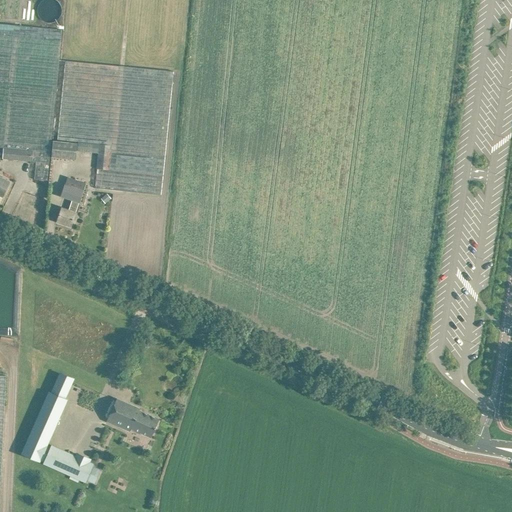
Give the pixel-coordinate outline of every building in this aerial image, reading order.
[(0,148),(3,149),(2,159),(36,162),(34,179),(47,181),(62,30),(0,23),(0,148)] [(173,71),(65,61),(58,140),(79,142),(79,151),(98,153),(95,188),(161,195),(173,71)] [(53,143),(51,156),(74,159),(75,145),(53,143)] [(0,195),(3,197),(9,182),(0,177),(0,195)] [(61,196),(67,198),(72,200),(69,209),(62,207),(57,222),(71,226),(76,212),(75,212),(79,202),(86,183),(67,177),(61,196)] [(46,463),(45,465),(85,482),(93,466),(52,448),(51,450),(46,448),(66,402),(64,401),(73,381),(60,375),(51,395),(50,395),(23,455),(39,462),(40,461),(46,463)] [(139,409),(116,398),(106,421),(130,432),(131,429),(151,438),(159,419),(138,410),(139,409)]
